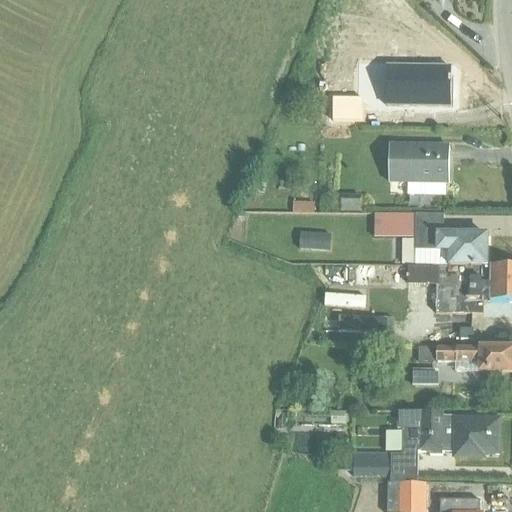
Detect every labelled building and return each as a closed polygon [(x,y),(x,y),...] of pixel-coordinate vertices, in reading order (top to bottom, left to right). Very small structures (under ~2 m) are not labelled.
[(400,0),(393,0),(389,5),(401,16),(409,7),(400,0)] [(451,68),(387,67),(386,107),(450,108),(451,68)] [(363,104),(338,104),(338,127),(363,127),(363,104)] [(408,184),(447,184),(450,184),(450,148),(390,147),(390,183),(408,184)] [(447,184),(408,184),(408,197),(446,197),(447,184)] [(362,196),(341,196),(341,212),(362,213),(362,196)] [(314,201),(293,201),(293,212),(314,212),(314,201)] [(438,268),(487,268),(488,236),(444,236),(444,216),(375,215),(375,239),(416,239),(415,267),(438,268)] [(301,234),(300,251),(330,253),(331,236),(301,234)] [(511,268),(487,268),(438,268),(437,314),(484,315),(484,304),(511,304),(511,268)] [(408,319),(428,320),(431,274),(411,273),(408,319)] [(473,329),(460,329),(460,341),(473,341),(473,329)] [(511,350),(419,349),(419,363),(479,365),(479,373),(511,373),(511,350)] [(440,370),(413,370),(413,388),(439,388),(440,370)] [(346,413),(330,413),(330,425),(346,425),(346,413)] [(391,484),(419,484),(420,453),(431,454),(431,456),(444,457),(444,453),(453,453),(453,460),(486,461),(486,454),(499,454),(499,422),(444,421),(444,414),(399,413),(399,431),(403,431),(403,456),(339,456),(339,473),(355,473),(355,478),(391,479),(391,484)] [(419,484),(391,484),(388,484),(388,502),(398,502),(398,503),(388,503),(388,511),(480,511),(481,502),(427,501),(427,484),(419,484)]
